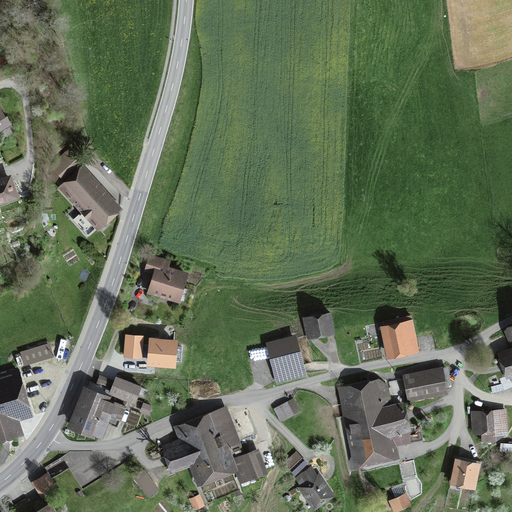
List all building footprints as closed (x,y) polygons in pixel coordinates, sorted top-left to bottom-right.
[(0,130),(12,124),(0,103),(0,130)] [(24,157),(17,145),(2,153),(8,165),(24,157)] [(70,149),(52,165),(62,176),(80,159),(70,149)] [(87,233),(116,207),(103,193),(83,171),(81,173),(63,189),(83,211),(74,219),(87,233)] [(9,178),(0,180),(0,200),(6,198),(8,203),(16,199),(9,178)] [(146,270),(155,273),(150,291),(175,299),(178,289),(182,287),(186,274),(167,268),(169,261),(150,256),(146,270)] [(303,318),(307,337),(334,332),(330,313),(323,315),(323,318),(313,320),(312,317),(303,318)] [(383,322),(390,353),(417,347),(411,316),(383,322)] [(511,353),(500,358),(506,371),(488,377),(493,391),(511,383),(511,327),(511,329),(511,353)] [(143,337),(126,335),(125,357),(142,358),(143,337)] [(294,338),(269,344),(276,372),(301,365),(294,338)] [(177,341),(150,339),(148,366),(175,368),(177,341)] [(49,346),(23,354),(26,366),(52,358),(49,346)] [(410,399),(445,392),(441,368),(405,375),(410,399)] [(0,374),(0,441),(22,434),(18,420),(31,416),(17,369),(0,374)] [(89,381),(72,424),(102,435),(109,417),(118,421),(127,398),(134,401),(140,386),(116,377),(115,381),(99,375),(97,381),(112,387),(111,390),(89,381)] [(392,408),(386,380),(344,389),(359,458),(391,451),(389,442),(410,437),(403,405),(392,408)] [(274,408),(281,421),(293,414),(300,411),(293,398),(291,399),(274,408)] [(224,407),(180,424),(186,438),(163,447),(172,472),(195,462),(201,477),(229,466),(222,448),(238,441),(224,407)] [(494,440),(507,432),(505,410),(492,411),(472,412),(473,432),(482,431),(483,441),(494,440)] [(296,452),(285,462),(295,473),(306,462),(296,452)] [(240,481),(258,474),(249,453),(231,460),(240,481)] [(459,457),(454,480),(473,484),(478,461),(459,457)] [(67,468),(51,478),(65,500),(81,490),(67,468)] [(328,493),(317,477),(315,478),(309,469),(304,472),(310,481),(303,486),(315,502),(328,493)] [(405,494),(391,500),(395,509),(409,503),(405,494)] [(191,499),(184,502),(188,510),(195,507),(191,499)] [(56,511),(51,502),(34,511),(56,511)]
